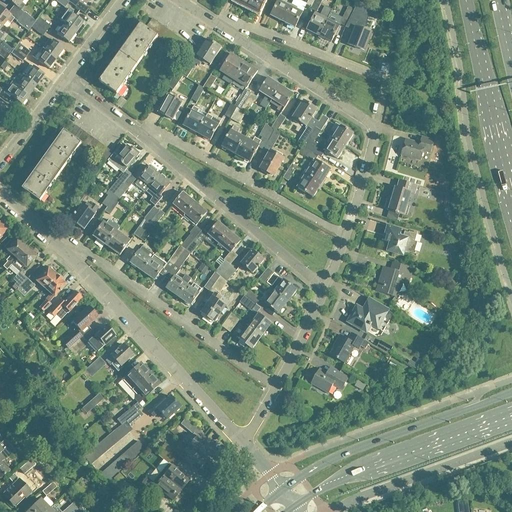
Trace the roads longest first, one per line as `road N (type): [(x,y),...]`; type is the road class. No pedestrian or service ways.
road 1 (residential): [(242,442),(66,253)]
road 2 (residential): [(276,387),(91,255),(66,253)]
road 3 (secondary): [(511,392),(340,454),(282,489)]
road 4 (residential): [(325,288),(137,134)]
road 5 (residential): [(377,128),(386,79),(208,18)]
road 6 (secondary): [(295,505),(511,419)]
road 7 (residential): [(345,235),(172,142),(137,134)]
road 8 (residential): [(377,128),(208,18)]
road 9 (primary): [(465,0),(511,187)]
